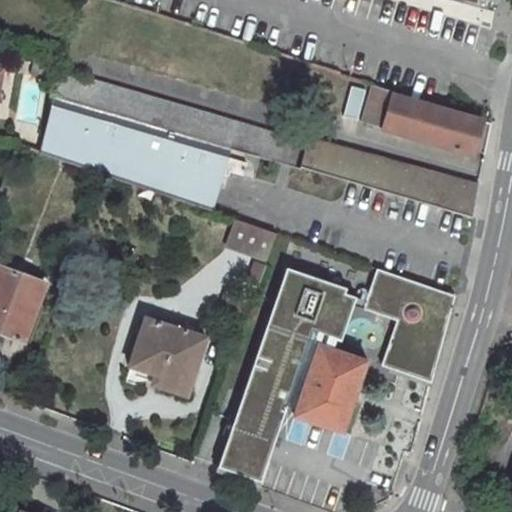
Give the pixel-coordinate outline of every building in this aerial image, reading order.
[(457,0),(494,10),(497,0),(457,0)] [(45,64),(33,61),(30,73),(42,76),(45,64)] [(60,69),(53,97),(279,162),(287,137),(60,69)] [(350,86),(343,117),(357,121),(365,89),(350,86)] [(373,87),(362,123),(473,155),(483,121),(393,95),(394,92),(373,87)] [(53,97),(39,153),(241,219),(252,178),(329,201),(336,178),(301,168),(292,166),(279,162),(53,97)] [(287,137),(279,162),(292,166),(299,141),(287,137)] [(310,139),(301,168),(336,178),(399,197),(472,218),(478,186),(417,168),(416,170),(310,139)] [(277,232),(237,219),(228,246),(268,258),(277,232)] [(0,265),(0,331),(23,340),(44,283),(0,265)] [(293,416),(343,433),(368,360),(327,345),(341,300),(396,320),(382,365),(431,382),(455,295),(376,268),(364,300),(343,293),(345,287),(285,267),(217,466),(260,481),(287,405),(296,408),(293,416)] [(145,317),(127,374),(158,384),(157,386),(188,395),(207,336),(145,317)] [(303,444),(308,426),(293,422),(287,440),(303,444)]
